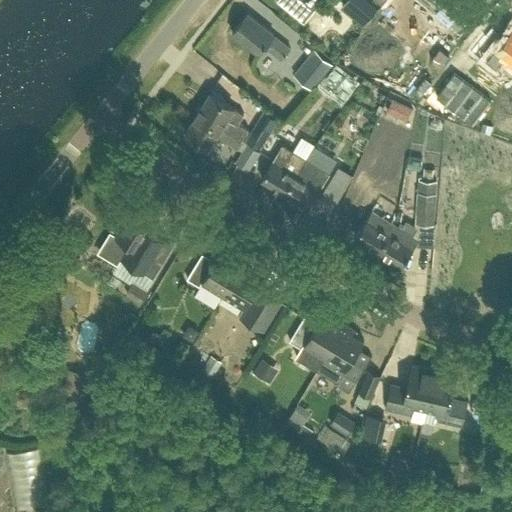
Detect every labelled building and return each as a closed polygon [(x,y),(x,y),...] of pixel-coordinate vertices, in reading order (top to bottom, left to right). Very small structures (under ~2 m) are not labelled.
[(279,0),(305,21),(315,9),(304,0),(279,0)] [(344,0),(342,3),(364,21),(377,5),(370,0),(344,0)] [(483,0),(426,0),(461,28),(483,0)] [(290,47),(273,34),(274,33),(248,12),(232,32),(258,53),(264,45),(282,59),(290,47)] [(511,28),(504,37),(490,26),(470,51),(485,63),(488,60),(496,66),(504,57),(511,63),(511,28)] [(402,54),(420,71),(437,53),(454,35),(448,29),(428,50),(417,39),(402,54)] [(332,64),(314,48),(293,73),(312,88),(332,64)] [(333,83),(347,96),(362,80),(349,67),(333,83)] [(210,92),(197,112),(241,139),(248,128),(238,121),(243,113),(229,104),(210,92)] [(197,112),(185,132),(210,147),(218,134),(238,147),(242,139),(241,139),(197,112)] [(245,139),(259,147),(269,130),(256,122),(245,139)] [(277,152),(261,178),(285,193),(301,167),(301,166),(306,157),(314,144),(302,137),(294,150),(283,143),(277,152)] [(237,161),(250,169),(262,151),(248,143),(237,161)] [(301,167),(285,193),(308,207),(324,181),(330,172),(318,165),(326,151),(314,144),(306,157),(301,166),(301,167)] [(391,157),(386,168),(401,175),(406,164),(391,157)] [(341,168),(331,185),(342,192),(352,175),(341,168)] [(435,224),(438,180),(420,179),(417,222),(435,224)] [(147,237),(160,215),(137,201),(116,235),(113,234),(103,250),(120,260),(121,257),(143,271),(159,245),(147,237)] [(379,250),(395,224),(372,210),(356,236),(379,250)] [(401,221),(398,226),(395,224),(379,250),(403,265),(419,238),(412,234),(417,227),(406,221),(405,224),(401,221)] [(223,294),(243,260),(234,255),(231,259),(220,252),(215,260),(202,252),(187,278),(200,285),(202,281),(223,294)] [(243,260),(223,294),(244,306),(239,315),(263,330),(281,300),(257,285),(262,278),(250,270),(252,266),(243,260)] [(108,282),(115,287),(120,280),(113,275),(108,282)] [(148,292),(132,282),(126,294),(142,303),(148,292)] [(296,357),(317,370),(346,323),(336,317),(334,321),(322,314),(317,322),(305,315),(290,340),(302,348),(296,357)] [(355,328),(346,323),(317,370),(338,382),(337,383),(350,391),(356,380),(372,355),(359,348),(364,340),(352,333),(355,328)] [(183,334),(193,340),(199,329),(194,326),(186,328),(183,334)] [(271,381),(280,367),(264,356),(255,370),(271,381)] [(426,407),(435,369),(412,363),(407,387),(391,383),(385,408),(413,414),(415,405),(426,407)] [(372,396),(382,374),(370,369),(361,391),(372,396)] [(435,369),(426,407),(437,410),(435,419),(462,426),(468,401),(452,397),(458,374),(435,369)] [(349,433),(357,421),(340,410),(332,422),(349,433)] [(474,449),(462,448),(462,460),(474,461),(474,449)] [(411,467),(392,461),(388,472),(407,478),(411,467)]
